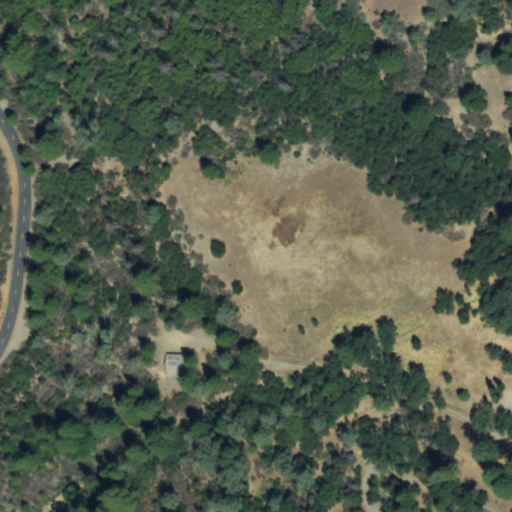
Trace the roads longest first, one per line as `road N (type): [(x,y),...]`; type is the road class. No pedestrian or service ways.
road 1 (track): [(289,367),(140,443),(42,511)]
road 2 (residential): [(511,439),(358,382),(289,367)]
road 3 (residential): [(0,339),(19,203),(17,169),(0,127)]
